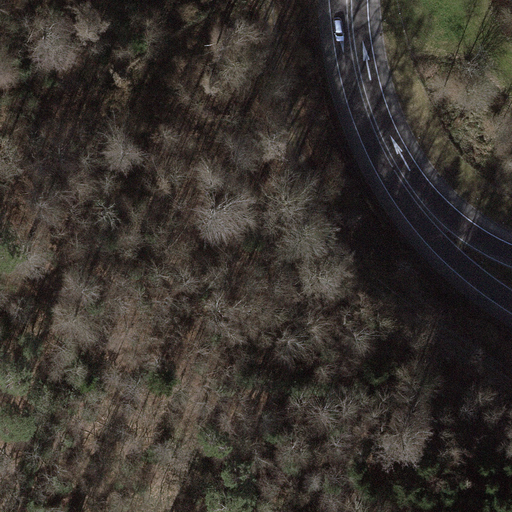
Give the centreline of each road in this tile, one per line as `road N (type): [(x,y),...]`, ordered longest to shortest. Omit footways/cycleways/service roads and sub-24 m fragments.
road 1 (track): [(511,377),(399,303),(358,263),(322,202),(299,134),(273,0)]
road 2 (motorway): [(334,0),(341,67),(377,166),(438,248),(511,307)]
road 3 (motorway): [(511,252),(446,210),(399,150),(371,74),(361,0)]
